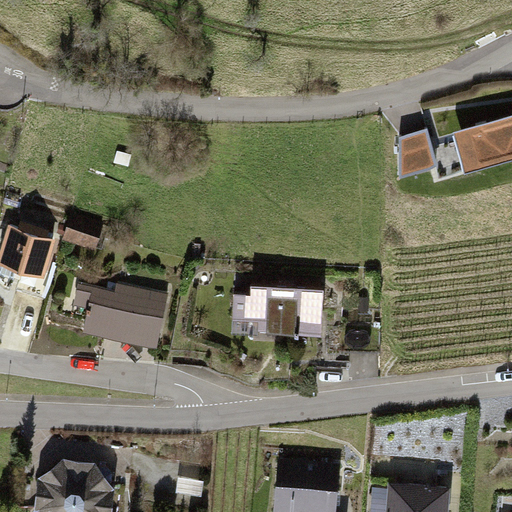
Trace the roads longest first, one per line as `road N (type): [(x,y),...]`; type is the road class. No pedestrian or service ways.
road 1 (residential): [(25,89),(224,115),(312,113),(392,99),(511,57)]
road 2 (residential): [(229,411),(511,377)]
road 3 (residential): [(229,411),(224,395),(166,375),(0,364)]
road 4 (residential): [(0,412),(229,411)]
